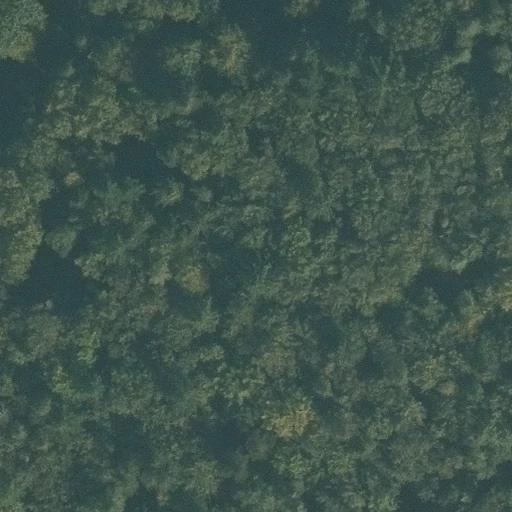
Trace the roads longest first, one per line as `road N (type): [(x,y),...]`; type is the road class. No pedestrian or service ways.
road 1 (track): [(511,83),(268,0)]
road 2 (track): [(0,104),(81,0)]
